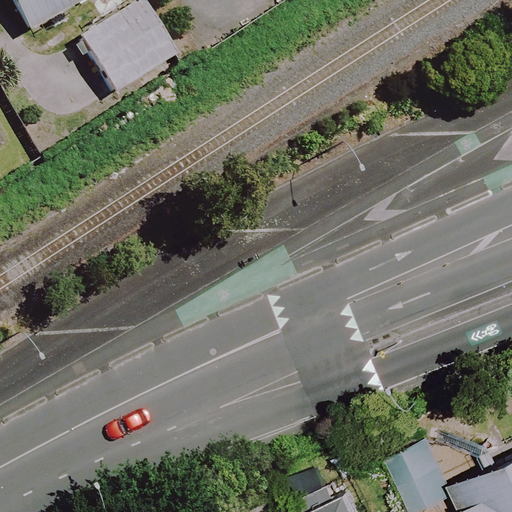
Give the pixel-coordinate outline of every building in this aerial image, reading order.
[(86,0),(1,0),(22,36),(86,0)] [(168,59),(133,5),(115,17),(112,13),(93,25),(96,29),(72,44),(107,99),(168,59)] [(411,511),(451,495),(427,438),(383,457),(406,511),(411,511)] [(292,506),(295,511),(374,511),(357,475),(292,506)] [(511,511),(511,488),(493,498),(499,511),(511,511)]
